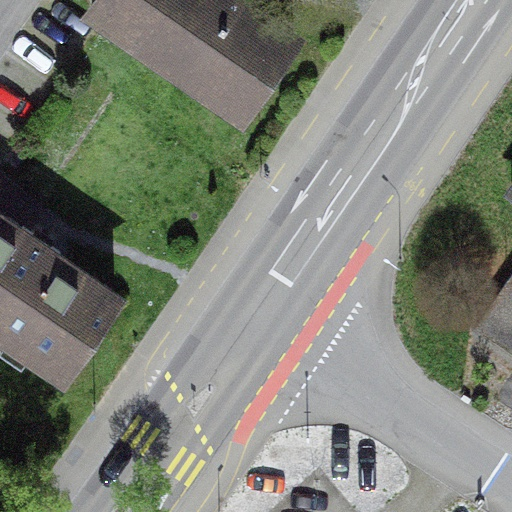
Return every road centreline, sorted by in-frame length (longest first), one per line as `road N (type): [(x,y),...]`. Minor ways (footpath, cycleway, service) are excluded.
road 1 (primary): [(245,325),(468,0)]
road 2 (residential): [(245,325),(511,489)]
road 3 (primary): [(118,511),(193,413),(245,325)]
